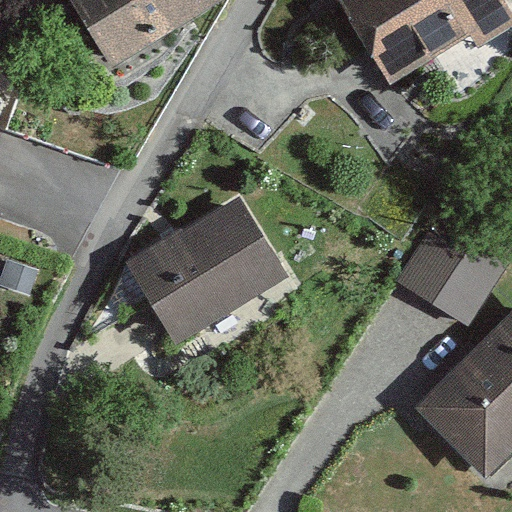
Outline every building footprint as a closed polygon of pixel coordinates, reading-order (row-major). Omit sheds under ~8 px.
[(204,0),(68,0),(105,60),(204,0)] [(511,10),(505,0),(330,0),(380,77),(462,25),(470,36),(511,10)] [(280,273),(234,193),(119,258),(165,338),(280,273)] [(401,277),(472,318),(504,263),(433,223),(401,277)] [(511,436),(511,293),(405,396),(476,470),(511,436)]
